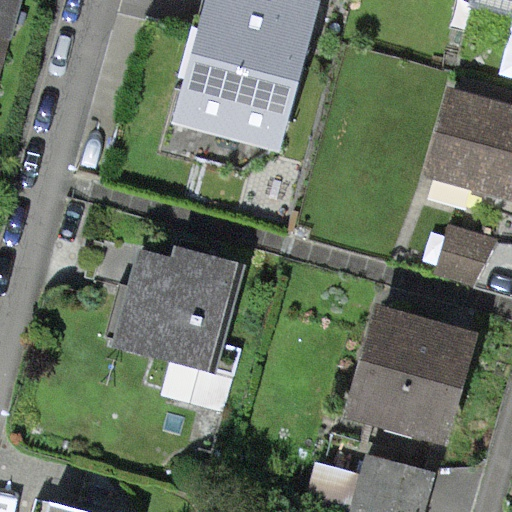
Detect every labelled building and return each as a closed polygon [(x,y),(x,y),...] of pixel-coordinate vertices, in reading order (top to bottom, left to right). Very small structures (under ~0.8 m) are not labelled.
[(0,0),(0,32),(6,34),(14,0),(0,0)] [(216,1),(185,114),(273,139),(310,8),(282,0),(280,0),(278,9),(275,17),(216,1)] [(511,115),(452,99),(432,171),(488,187),(503,191),(511,160),(511,115)] [(141,294),(130,340),(219,362),(242,266),(204,257),(201,269),(189,266),(140,254),(131,292),(141,294)] [(384,320),(360,408),(436,429),(461,342),(447,338),(384,320)] [(312,505),(339,511),(414,511),(425,472),(366,456),(360,479),(321,468),(312,505)]
